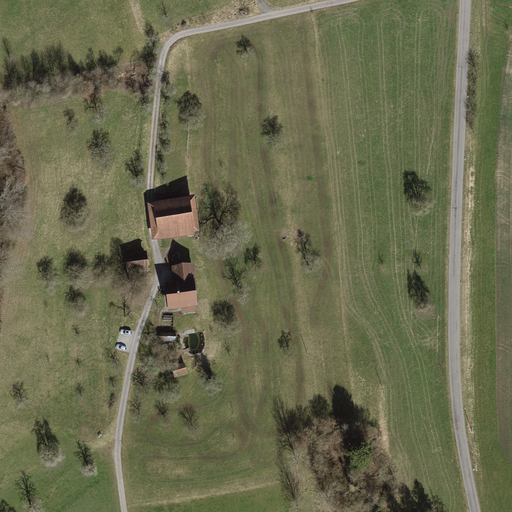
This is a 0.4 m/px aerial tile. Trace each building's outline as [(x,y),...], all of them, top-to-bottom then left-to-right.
[(189,205),(155,210),(159,233),(193,229),(189,205)] [(146,257),(127,258),(128,269),(147,268),(146,257)] [(168,287),(170,308),(195,305),(190,267),(174,269),(176,286),(168,287)] [(166,329),(166,339),(179,338),(178,329),(166,329)] [(183,365),(173,368),(176,377),(186,374),(183,365)]
